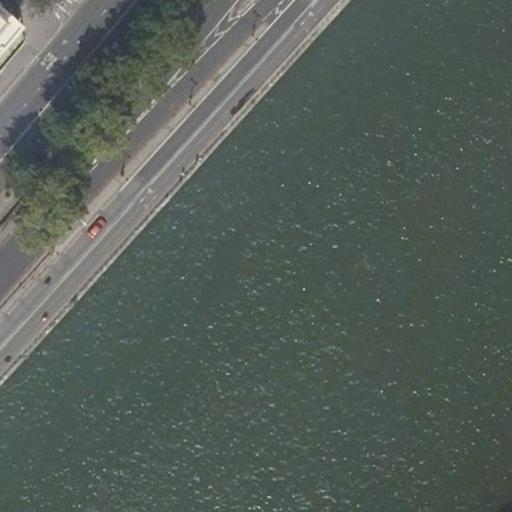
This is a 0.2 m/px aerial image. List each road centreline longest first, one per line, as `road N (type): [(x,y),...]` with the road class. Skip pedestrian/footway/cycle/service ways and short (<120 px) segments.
road 1 (primary): [(0,333),(304,0)]
road 2 (primary): [(80,186),(270,0)]
road 3 (secondary): [(80,186),(222,0)]
road 4 (primary): [(94,24),(0,136)]
